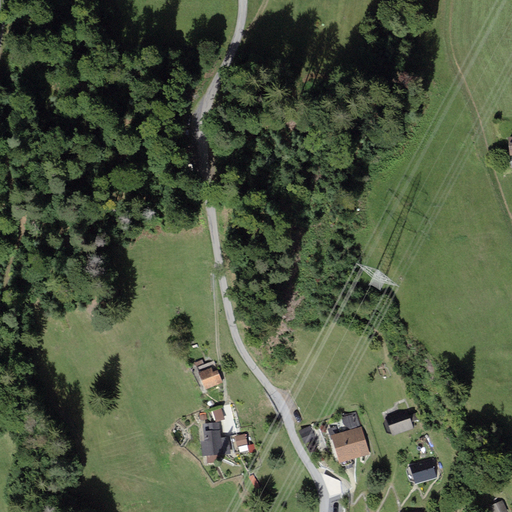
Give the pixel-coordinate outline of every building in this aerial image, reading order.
[(215,366),(198,373),(205,390),(222,383),(215,366)] [(407,410),(386,417),(392,436),(413,429),(407,410)] [(346,430),(361,426),(357,414),(343,419),(346,430)] [(201,441),(203,457),(231,454),(229,437),(220,438),(219,423),(209,424),(209,430),(203,431),(204,441),(201,441)] [(361,427),(331,436),(339,463),(369,454),(361,427)] [(236,439),(237,446),(247,445),(247,438),(236,439)] [(433,458),(409,466),(415,484),(439,476),(433,458)] [(507,511),(503,503),(490,508),(492,511),(507,511)]
